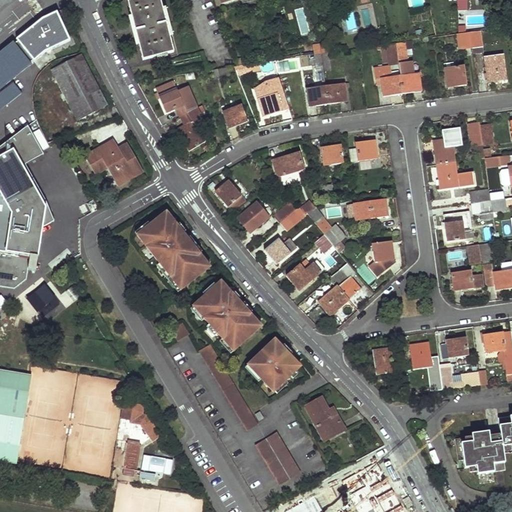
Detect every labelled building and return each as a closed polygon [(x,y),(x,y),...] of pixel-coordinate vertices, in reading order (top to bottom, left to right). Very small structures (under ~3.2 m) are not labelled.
[(134,0),(128,1),(142,60),(173,52),(160,0),(134,0)] [(16,39),(17,40),(33,60),(34,60),(45,51),(70,40),(60,15),(34,26),(33,24),(16,39)] [(470,32),(472,46),(481,45),(478,30),(470,32)] [(461,33),(464,47),(472,46),(470,32),(461,33)] [(33,60),(17,40),(14,43),(13,41),(0,51),(0,89),(31,64),(30,62),(33,60)] [(404,41),(406,55),(414,54),(413,48),(414,48),(413,40),(404,41)] [(395,42),(398,62),(407,61),(406,55),(404,41),(395,42)] [(328,53),(335,51),(334,42),(322,44),(324,53),(328,53)] [(388,59),(389,63),(398,62),(395,42),(389,43),(386,44),(388,59)] [(314,46),(316,54),(321,54),(324,53),(322,44),(314,46)] [(382,49),(383,60),(388,59),(386,44),(376,45),(377,49),(382,49)] [(472,46),(473,54),(482,53),(481,45),(472,46)] [(321,54),(323,70),(330,68),(328,53),(324,53),(321,54)] [(313,55),(316,71),(323,70),(321,54),(316,54),(313,55)] [(484,57),(488,81),(507,78),(503,54),(484,57)] [(62,89),(80,123),(108,106),(82,57),(54,74),(62,89)] [(235,66),(238,72),(265,68),(264,61),(239,65),(235,66)] [(444,68),(447,87),(466,84),(463,65),(444,68)] [(382,84),(384,96),(403,93),(400,75),(393,76),(391,67),(375,69),(376,78),(381,77),(382,84)] [(208,73),(210,82),(229,77),(227,69),(208,73)] [(400,75),(403,93),(422,91),(419,73),(400,75)] [(54,74),(41,81),(50,97),(62,89),(54,74)] [(21,76),(0,93),(0,111),(29,87),(21,76)] [(176,108),(181,119),(198,111),(188,87),(178,91),(174,82),(156,90),(166,112),(176,108)] [(326,85),(329,104),(348,101),(344,82),(326,85)] [(307,88),(310,106),(329,104),(326,85),(307,88)] [(258,100),(264,116),(282,110),(277,94),(258,100)] [(222,113),(228,129),(246,122),(240,106),(222,113)] [(198,111),(205,124),(211,121),(207,114),(209,114),(206,108),(198,111)] [(177,130),(188,151),(204,142),(197,130),(206,126),(205,124),(198,111),(181,119),(184,126),(177,130)] [(481,126),(483,145),(493,143),(491,124),(481,126)] [(469,128),(471,146),(477,145),(478,159),(485,158),(484,148),(483,145),(481,126),(469,128)] [(436,165),(455,162),(452,146),(463,145),(460,127),(442,129),(444,138),(433,140),(436,165)] [(41,152),(27,128),(0,148),(0,287),(16,290),(20,260),(38,262),(41,243),(43,230),(54,223),(46,205),(25,167),(43,157),(41,152)] [(349,150),(350,163),(378,159),(376,142),(356,144),(356,149),(349,150)] [(90,161),(96,173),(109,165),(121,185),(143,172),(128,146),(115,154),(111,148),(90,161)] [(321,148),(323,165),(343,163),(341,146),(321,148)] [(270,160),(274,172),(278,175),(302,168),(298,152),(270,160)] [(486,159),(487,166),(501,164),(500,157),(486,159)] [(436,165),(439,189),(475,183),(474,172),(456,175),(455,162),(436,165)] [(228,181),(217,191),(234,212),(245,203),(228,181)] [(321,185),(323,196),(332,195),(330,183),(321,185)] [(490,190),(470,193),(472,203),(491,200),(490,190)] [(306,199),(298,207),(304,215),(306,212),(313,207),(306,199)] [(492,201),(493,210),(507,209),(506,199),(492,201)] [(347,206),(349,222),(388,217),(386,200),(347,206)] [(472,203),(473,213),(480,212),(481,220),(494,218),(493,210),(492,201),(491,200),(472,203)] [(274,215),(279,223),(293,210),(295,209),(289,202),(274,215)] [(256,203),(239,218),(251,232),(268,217),(256,203)] [(293,210),(300,218),(304,215),(298,207),(295,209),(293,210)] [(306,212),(315,223),(319,219),(321,217),(313,207),(306,212)] [(279,223),(286,230),(300,218),(293,210),(279,223)] [(137,233),(180,289),(210,267),(193,245),(186,250),(181,244),(188,239),(167,211),(137,233)] [(315,223),(324,233),(328,229),(319,219),(315,223)] [(462,221),(464,238),(475,236),(473,220),(462,221)] [(444,224),(446,241),(464,238),(462,221),(444,224)] [(328,229),(324,233),(334,246),(340,241),(345,237),(335,223),(328,229)] [(491,227),(482,227),(483,241),(491,241),(491,227)] [(324,233),(315,241),(335,266),(338,269),(335,272),(332,269),(325,275),(329,279),(330,278),(348,262),(341,253),(334,246),(324,233)] [(181,244),(186,250),(193,245),(188,239),(181,244)] [(278,240),(265,250),(276,264),(289,253),(278,240)] [(292,253),(297,248),(290,241),(285,245),(292,253)] [(341,253),(346,249),(340,241),(334,246),(341,253)] [(371,244),(374,261),(368,265),(377,276),(393,264),(393,260),(391,242),(371,244)] [(490,243),(478,245),(481,262),(481,264),(483,264),(490,262),(493,262),(490,243)] [(467,246),(470,264),(481,262),(478,245),(467,246)] [(299,265),(286,276),(299,291),(325,269),(317,259),(304,270),(299,265)] [(490,262),(483,264),(486,286),(494,284),(492,273),(490,262)] [(494,284),(495,290),(511,287),(511,267),(511,262),(500,264),(501,272),(492,273),(494,284)] [(450,273),(453,291),(483,287),(481,275),(471,276),(470,271),(450,273)] [(338,286),(319,302),(331,316),(363,289),(352,277),(339,288),(338,286)] [(192,306),(233,350),(261,324),(245,308),(235,317),(231,312),(241,303),(221,281),(192,306)] [(39,289),(26,300),(46,321),(58,309),(39,289)] [(0,310),(8,305),(1,294),(0,294),(0,310)] [(231,312),(235,317),(245,308),(241,303),(231,312)] [(14,311),(9,305),(0,311),(0,319),(1,321),(14,311)] [(170,326),(176,337),(188,331),(182,319),(170,326)] [(483,335),(486,353),(498,351),(503,350),(505,369),(506,374),(511,373),(511,337),(511,333),(503,334),(503,332),(483,335)] [(443,345),(445,359),(469,355),(466,338),(449,340),(450,343),(443,345)] [(250,367),(275,394),(303,367),(293,357),(288,361),(284,357),(289,353),(277,341),(250,367)] [(201,349),(247,431),(259,423),(213,342),(201,349)] [(411,345),(414,369),(432,366),(429,343),(411,345)] [(374,350),(376,374),(395,371),(394,359),(400,358),(398,347),(374,350)] [(441,369),(444,389),(454,388),(451,363),(440,365),(441,369)] [(435,370),(438,390),(444,389),(441,369),(435,370)] [(479,371),(481,385),(488,384),(487,370),(479,371)] [(463,373),(465,387),(481,385),(479,371),(463,373)] [(404,374),(406,395),(414,394),(411,372),(404,374)] [(328,443),(347,432),(336,415),(332,417),(329,411),(323,399),(307,407),(317,426),(319,425),(328,443)] [(131,412),(123,410),(114,467),(136,471),(141,445),(150,438),(151,440),(152,442),(161,435),(146,414),(143,414),(144,405),(132,403),(131,412)] [(256,414),(261,421),(266,418),(261,411),(256,414)] [(462,442),(466,467),(477,465),(478,473),(495,470),(494,463),(505,461),(503,445),(511,443),(511,414),(511,415),(511,423),(500,425),(502,440),(491,442),(489,430),(473,432),(474,440),(462,442)] [(315,427),(325,444),(328,443),(319,425),(317,426),(315,427)] [(255,445),(278,486),(301,473),(278,433),(255,445)] [(387,488),(390,493),(403,486),(392,466),(383,470),(373,452),(356,461),(360,467),(366,465),(372,477),(375,481),(381,491),(387,488)] [(171,473),(172,458),(141,455),(140,471),(171,473)] [(138,478),(152,479),(153,471),(139,470),(138,478)] [(355,502),(360,510),(390,493),(387,488),(381,491),(375,481),(354,493),(358,500),(355,502)]
